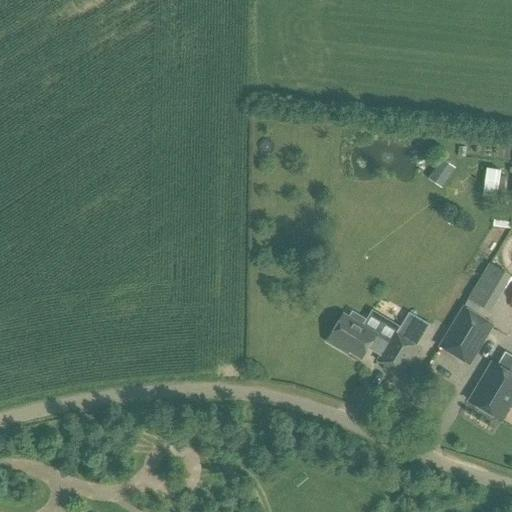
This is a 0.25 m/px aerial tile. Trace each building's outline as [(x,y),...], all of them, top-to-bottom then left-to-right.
[(443,180),(458,163),(447,152),(432,169),(443,180)] [(488,160),(485,186),(498,188),(502,162),(488,160)] [(489,265),(469,300),(489,312),(510,278),(489,265)] [(384,295),(380,303),(398,312),(402,303),(384,295)] [(469,365),(492,326),(463,309),(440,348),(469,365)] [(329,340),(327,343),(340,351),(341,348),(361,360),(368,349),(381,357),(377,362),(401,376),(418,349),(395,335),(389,345),(384,342),(375,336),(376,335),(362,327),(366,320),(352,312),(348,318),(344,316),(329,340)] [(492,365),(470,403),(500,421),(503,418),(511,423),(511,366),(507,374),(492,365)]
